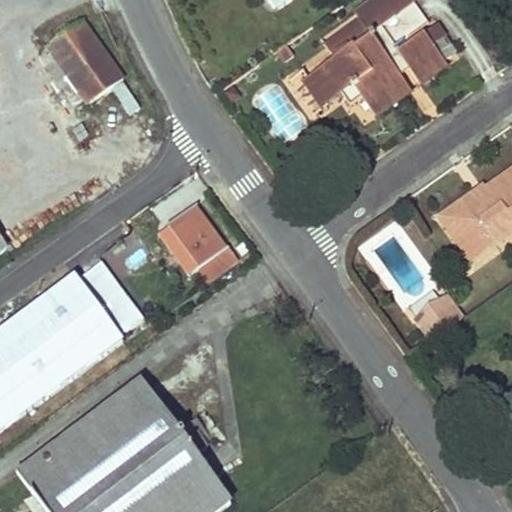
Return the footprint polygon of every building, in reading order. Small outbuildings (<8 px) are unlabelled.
[(269,0),(277,9),(288,0),(269,0)] [(372,34),(415,4),(412,0),(361,0),(352,7),(360,18),(366,26),(372,34)] [(335,59),(309,78),(325,100),(341,89),(351,103),(366,93),(376,109),(408,87),(397,71),(406,65),(418,80),(444,61),(422,30),(430,24),(415,4),(372,34),(366,26),(330,51),(335,59)] [(324,43),(330,51),(366,26),(360,18),(324,43)] [(88,91),(94,101),(126,79),(97,39),(100,37),(88,19),(66,35),(104,86),(94,92),(92,88),(88,91)] [(104,86),(66,35),(59,40),(92,88),(94,92),(104,86)] [(285,47),(275,54),(281,63),(291,56),(285,47)] [(43,50),(27,57),(34,71),(50,63),(43,50)] [(35,74),(57,103),(64,97),(43,68),(35,74)] [(127,88),(115,92),(124,118),(137,113),(127,88)] [(68,106),(50,119),(67,141),(84,128),(68,106)] [(437,218),(467,261),(474,254),(449,219),(477,200),(479,204),(511,180),(511,169),(481,191),(478,189),(467,197),(437,218)] [(511,180),(479,204),(477,200),(449,219),(474,254),(491,243),(495,247),(511,234),(511,180)] [(212,226),(198,207),(170,227),(185,246),(190,243),(206,265),(229,247),(212,226)] [(190,243),(185,246),(201,268),(206,265),(190,243)] [(75,281),(0,336),(0,436),(124,345),(119,339),(143,322),(103,268),(80,286),(75,281)] [(447,299),(414,324),(429,343),(462,318),(447,299)] [(144,381),(21,471),(50,511),(219,511),(233,501),(198,455),(215,441),(207,429),(200,419),(182,433),(144,381)]
